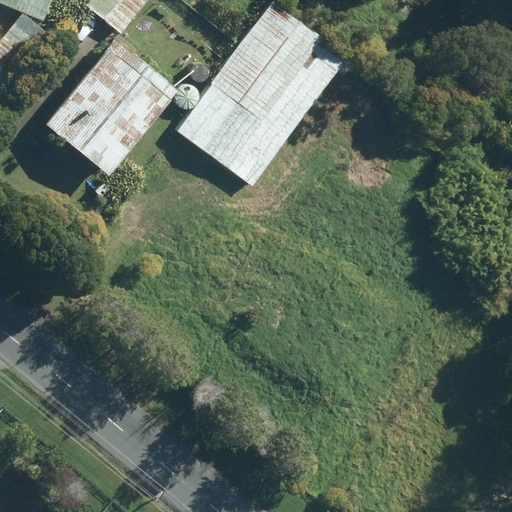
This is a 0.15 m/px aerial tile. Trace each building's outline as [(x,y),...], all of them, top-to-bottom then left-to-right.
[(10,0),(49,15),(54,0),(10,0)] [(124,29),(146,0),(89,0),(88,1),(124,29)] [(255,184),(353,49),(285,0),(269,0),(176,127),(255,184)] [(0,87),(48,32),(24,11),(0,38),(0,87)] [(115,168),(180,83),(114,33),(50,119),(115,168)] [(511,511),(511,462),(471,511),(511,511)]
